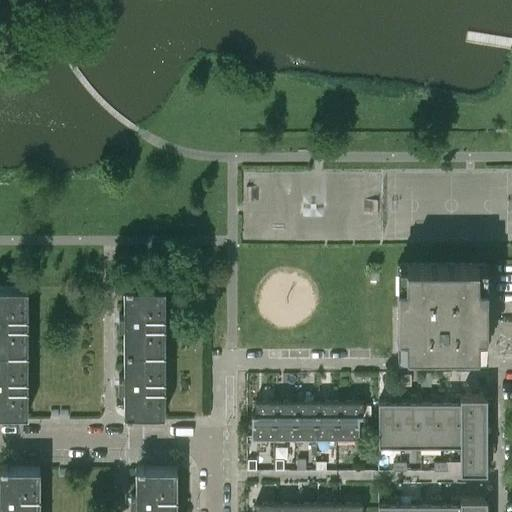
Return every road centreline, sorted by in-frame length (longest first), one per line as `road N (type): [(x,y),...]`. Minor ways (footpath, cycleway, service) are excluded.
road 1 (residential): [(213,441),(0,441)]
road 2 (residential): [(373,364),(220,363)]
